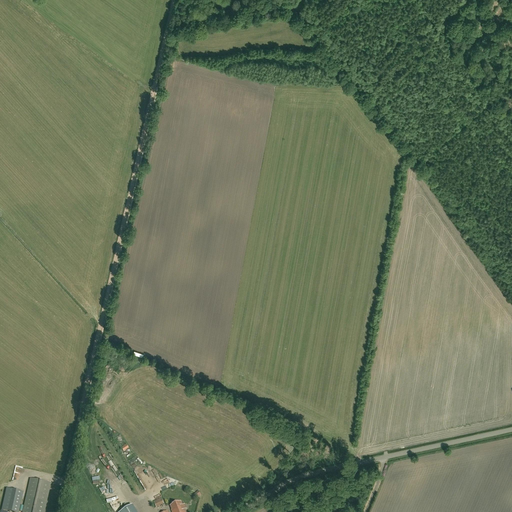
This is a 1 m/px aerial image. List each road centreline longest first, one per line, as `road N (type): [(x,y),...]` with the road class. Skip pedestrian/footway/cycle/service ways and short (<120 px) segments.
road 1 (track): [(59,511),(174,0)]
road 2 (unclassified): [(235,511),(311,472),(511,429)]
